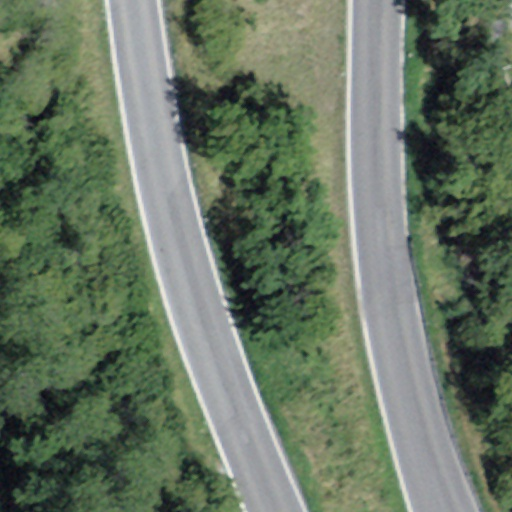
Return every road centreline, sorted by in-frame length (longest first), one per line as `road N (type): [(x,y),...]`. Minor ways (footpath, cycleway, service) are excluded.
road 1 (tertiary): [(275,511),(176,232),(133,0)]
road 2 (tertiary): [(378,0),(384,269),(408,390),(445,511)]
